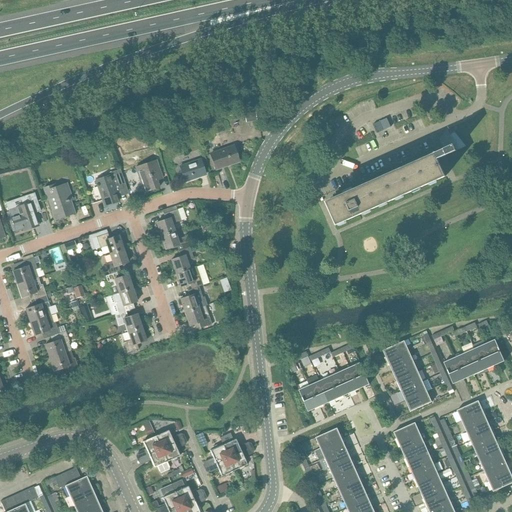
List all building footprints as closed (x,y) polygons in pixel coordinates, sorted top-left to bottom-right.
[(255,112),(245,114),(246,119),(251,119),(251,121),(256,120),(255,112)] [(387,118),(373,125),(377,133),(391,127),(387,118)] [(457,151),(466,146),(454,132),(450,135),(447,129),(440,140),(444,149),(447,155),(457,151)] [(215,169),(238,161),(233,146),(210,154),(215,169)] [(445,177),(444,174),(438,159),(447,155),(444,149),(435,153),(435,154),(353,190),(352,187),(342,191),(344,197),(328,204),(338,225),(445,177)] [(154,172),(160,171),(156,160),(135,167),(144,192),(159,187),(154,172)] [(200,160),(179,167),(185,182),(205,175),(200,160)] [(19,165),(0,169),(0,174),(20,170),(19,165)] [(109,175),(95,180),(104,206),(119,201),(118,198),(117,195),(123,193),(128,191),(120,169),(116,170),(108,173),(109,175)] [(75,213),(65,184),(56,187),(55,184),(43,188),(54,220),(75,213)] [(27,195),(5,203),(8,210),(9,212),(7,213),(13,231),(15,230),(16,231),(23,229),(24,231),(39,226),(34,213),(41,211),(34,193),(27,195)] [(160,236),(174,231),(172,223),(180,220),(176,209),(163,214),(165,219),(156,223),(160,236)] [(177,239),(174,231),(160,236),(165,249),(176,245),(178,251),(189,247),(186,236),(177,239)] [(107,246),(109,253),(123,249),(119,235),(109,238),(107,233),(96,237),(92,239),(96,249),(100,248),(107,246)] [(74,242),(64,245),(67,251),(76,248),(74,242)] [(193,258),(189,247),(178,251),(180,257),(171,260),(175,273),(189,268),(187,261),(193,258)] [(106,264),(110,274),(116,272),(120,271),(118,265),(128,262),(123,249),(109,253),(112,261),(106,264)] [(12,271),(17,284),(38,277),(35,270),(37,269),(33,258),(21,262),(23,267),(16,270),(12,271)] [(189,268),(175,273),(180,287),(189,283),(191,289),(199,286),(202,285),(196,267),(196,266),(189,268)] [(132,288),(128,275),(118,278),(116,272),(110,274),(106,276),(113,294),(132,288)] [(32,294),(34,300),(46,296),(45,291),(42,284),(41,285),(38,277),(17,284),(21,298),(32,294)] [(73,288),(76,299),(77,299),(85,296),(81,285),(73,288)] [(199,286),(191,289),(187,290),(189,296),(180,299),(184,313),(207,305),(204,296),(202,297),(199,286)] [(132,288),(113,294),(113,295),(120,313),(125,311),(129,310),(134,308),(132,303),(137,301),(134,294),(137,294),(135,288),(133,289),(132,288)] [(47,299),(46,296),(34,300),(36,305),(25,309),(30,322),(51,315),(48,307),(50,307),(47,299)] [(79,306),(83,317),(90,315),(87,304),(79,306)] [(207,305),(184,313),(189,326),(198,323),(200,328),(211,324),(205,306),(207,305)] [(116,315),(114,315),(118,327),(120,326),(127,323),(129,331),(141,327),(137,314),(127,317),(125,311),(120,313),(116,315)] [(54,323),(51,315),(30,322),(34,335),(45,332),(47,338),(54,335),(59,333),(55,322),(54,323)] [(126,341),(123,342),(127,353),(138,349),(136,343),(146,340),(141,327),(129,331),(132,339),(126,341)] [(66,331),(59,333),(54,335),(56,341),(45,345),(49,358),(71,351),(68,343),(69,342),(66,331)] [(440,332),(432,336),(436,345),(443,341),(441,337),(442,336),(440,332)] [(404,341),(383,351),(388,361),(409,351),(408,348),(407,346),(411,344),(408,339),(404,341)] [(485,344),(494,366),(504,361),(495,340),(485,344)] [(474,349),(484,370),(494,366),(485,344),(474,349)] [(464,353),(474,375),(484,370),(474,349),(464,353)] [(73,358),(71,351),(49,358),(54,371),(65,367),(67,373),(78,369),(75,358),(73,358)] [(409,351),(388,361),(392,371),(414,361),(409,351)] [(454,358),(464,379),(474,375),(464,353),(454,358)] [(444,363),(454,384),(464,379),(454,358),(444,363)] [(414,361),(392,371),(397,381),(418,371),(414,361)] [(295,362),(288,365),(292,374),(299,371),(295,362)] [(360,363),(350,367),(359,389),(370,384),(360,363)] [(359,389),(350,367),(339,372),(349,393),(359,389)] [(418,371),(397,381),(401,391),(423,381),(418,371)] [(339,372),(329,376),(339,398),(349,393),(339,372)] [(317,375),(307,380),(309,385),(319,407),(329,402),(319,381),(317,375)] [(339,398),(329,376),(319,381),(329,402),(339,398)] [(423,381),(401,391),(406,401),(427,392),(423,381)] [(299,390),(308,412),(319,407),(309,385),(299,390)] [(427,392),(406,401),(410,412),(432,402),(427,392)] [(457,410),(462,421),(483,411),(478,401),(457,410)] [(462,421),(466,431),(488,421),(483,411),(462,421)] [(466,431),(471,441),(492,431),(488,421),(466,431)] [(415,423),(394,432),(398,443),(420,433),(415,423)] [(443,429),(447,437),(451,435),(447,427),(443,429)] [(320,448),(342,438),(337,428),(316,438),(320,448)] [(160,434),(155,436),(161,449),(176,442),(174,439),(172,440),(171,437),(168,430),(165,432),(164,430),(159,432),(160,434)] [(492,431),(471,441),(475,451),(497,441),(492,431)] [(174,439),(176,442),(186,438),(184,434),(181,433),(171,437),(172,440),(174,439)] [(202,433),(195,436),(198,442),(205,439),(202,433)] [(424,443),(420,433),(398,443),(403,453),(424,443)] [(230,434),(220,438),(223,445),(228,458),(243,451),(241,448),(240,449),(238,446),(235,439),(232,440),(230,434)] [(145,452),(146,456),(161,449),(155,436),(151,438),(150,436),(145,439),(145,441),(142,442),(146,449),(147,452),(145,452)] [(187,441),(186,438),(176,442),(177,446),(175,446),(176,449),(186,444),(187,441)] [(325,458),(346,449),(342,438),(320,448),(325,458)] [(436,442),(435,442),(438,449),(443,447),(440,440),(436,442)] [(429,441),(424,443),(403,453),(407,463),(429,453),(427,448),(432,446),(429,441)] [(475,451),(480,461),(501,451),(497,441),(475,451)] [(176,442),(161,449),(167,462),(171,460),(172,461),(177,459),(176,457),(179,456),(176,449),(175,446),(177,446),(176,442)] [(241,448),(243,451),(253,446),(251,443),(248,442),(238,446),(240,449),(241,448)] [(212,461),(214,464),(228,458),(223,445),(218,447),(217,445),(212,448),(213,449),(210,451),(213,458),(214,460),(212,461)] [(254,450),(253,446),(243,451),(244,454),(242,455),(243,457),(253,453),(254,450)] [(452,449),(456,457),(460,456),(456,447),(452,449)] [(135,457),(136,460),(146,456),(145,452),(147,452),(146,449),(136,454),(135,457)] [(167,462),(161,449),(146,456),(148,459),(150,458),(151,461),(154,467),(157,466),(159,472),(169,468),(167,462)] [(329,468),(351,459),(346,449),(325,458),(329,468)] [(243,451),(228,458),(234,470),(239,468),(239,470),(245,468),(244,466),(247,465),(243,457),(242,455),(244,454),(243,451)] [(480,461),(484,471),(506,461),(501,451),(480,461)] [(433,463),(429,453),(407,463),(412,473),(433,463)] [(148,459),(146,456),(136,460),(138,464),(141,465),(151,461),(150,458),(148,459)] [(202,465),(203,469),(214,464),(212,461),(214,460),(213,458),(203,462),(202,465)] [(229,473),(234,470),(228,458),(214,464),(215,468),(217,467),(218,469),(221,476),(224,475),(225,477),(230,474),(229,473)] [(334,478),(355,469),(351,459),(329,468),(334,478)] [(484,471),(489,481),(510,471),(506,461),(484,471)] [(433,463),(412,473),(416,483),(438,473),(433,463)] [(215,468),(214,464),(203,469),(205,472),(208,474),(218,469),(217,467),(215,468)] [(309,468),(305,470),(309,478),(313,476),(321,472),(318,464),(309,468)] [(75,481),(80,478),(76,467),(70,470),(75,481)] [(461,469),(465,478),(469,476),(466,467),(461,469)] [(191,469),(182,473),(184,478),(188,476),(193,474),(191,469)] [(355,469),(334,478),(338,488),(360,479),(355,469)] [(75,481),(70,470),(65,472),(69,483),(75,481)] [(489,481),(493,492),(511,483),(511,475),(510,471),(489,481)] [(59,475),(64,486),(69,483),(65,472),(59,475)] [(442,483),(438,473),(416,483),(421,493),(442,483)] [(54,477),(58,488),(64,486),(59,475),(54,477)] [(69,483),(64,486),(69,496),(91,486),(86,476),(80,478),(75,481),(69,483)] [(54,477),(43,482),(45,487),(52,483),(55,490),(58,488),(54,477)] [(360,479),(338,488),(343,498),(364,489),(360,479)] [(180,505),(195,498),(194,495),(192,496),(191,493),(188,486),(185,488),(181,480),(171,485),(180,505)] [(442,483),(421,493),(425,503),(447,493),(442,483)] [(164,508),(166,511),(180,505),(171,485),(162,489),(165,496),(162,498),(165,505),(166,507),(164,508)] [(227,490),(225,485),(216,489),(218,494),(227,490)] [(34,488),(38,498),(42,496),(38,486),(34,488)] [(69,496),(67,497),(71,507),(74,506),(95,497),(91,486),(69,496)] [(33,487),(28,489),(33,500),(38,498),(34,488),(33,487)] [(470,489),(474,498),(478,496),(475,487),(470,489)] [(27,503),(33,500),(28,489),(22,491),(27,503)] [(194,495),(195,498),(205,494),(204,490),(200,489),(191,493),(192,496),(194,495)] [(364,489),(343,498),(347,508),(369,499),(364,489)] [(17,494),(22,505),(25,504),(27,503),(22,491),(17,494)] [(432,511),(451,503),(447,493),(425,503),(429,511),(432,511)] [(11,496),(16,508),(22,505),(17,494),(11,496)] [(207,497),(205,494),(195,498),(196,501),(195,502),(196,505),(205,500),(207,497)] [(11,496),(6,499),(10,510),(16,508),(11,496)] [(74,506),(76,511),(87,511),(100,507),(95,497),(74,506)] [(195,498),(180,505),(183,511),(198,511),(199,511),(196,505),(195,502),(196,501),(195,498)] [(0,501),(4,511),(5,511),(10,510),(6,499),(0,501)] [(369,499),(347,508),(348,511),(366,511),(373,509),(369,499)] [(455,511),(451,503),(432,511),(455,511)]
